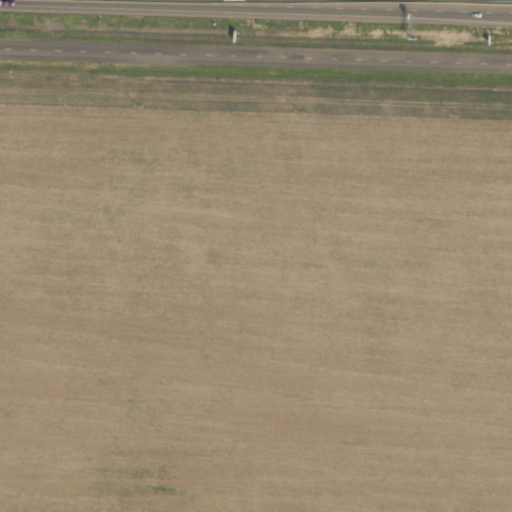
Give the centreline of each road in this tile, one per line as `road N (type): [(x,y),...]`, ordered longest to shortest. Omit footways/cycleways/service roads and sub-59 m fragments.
road 1 (tertiary): [(0,50),(511,65)]
road 2 (motorway): [(5,0),(511,16)]
